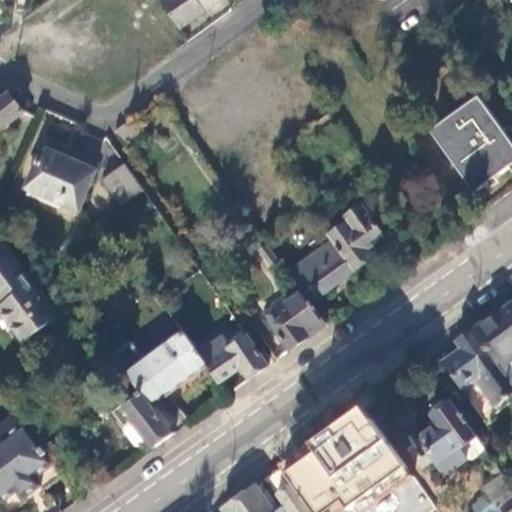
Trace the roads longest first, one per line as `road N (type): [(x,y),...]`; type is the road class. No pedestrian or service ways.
road 1 (primary): [(511,244),(139,511)]
road 2 (residential): [(0,70),(94,110),(115,111),(267,0)]
